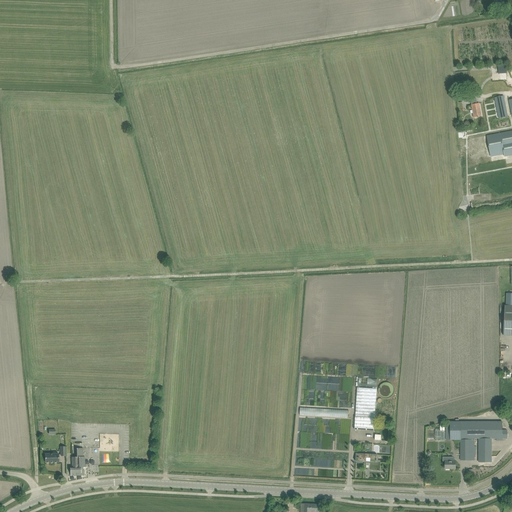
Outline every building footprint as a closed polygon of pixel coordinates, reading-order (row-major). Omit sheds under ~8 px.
[(495,97),(499,118),(508,116),(504,96),(495,97)] [(472,104),(474,117),(481,116),(479,103),(472,104)] [(511,131),(487,136),(491,156),(503,154),(504,155),(504,156),(511,154),(511,131)] [(357,387),(355,417),(375,418),(377,389),(357,387)] [(375,418),(355,417),(355,430),(374,431),(375,418)] [(450,425),(446,425),(446,440),(450,440),(461,440),(461,422),(450,422),(450,425)] [(492,439),(497,439),(497,422),(461,422),(461,440),(475,440),(475,439),(479,439),(492,439)] [(497,439),(497,441),(502,441),(502,439),(507,439),(507,430),(502,430),(502,422),(497,422),(497,439)] [(492,439),(479,439),(479,461),(492,462),(492,439)] [(475,460),(475,440),(461,440),(461,460),(475,460)] [(72,467),(70,467),(70,473),(71,476),(84,475),(84,469),(85,469),(85,467),(85,457),(83,457),(83,456),(83,448),(77,448),(77,457),(72,457),(72,467)] [(356,453),(355,461),(377,462),(377,454),(356,453)] [(59,462),(58,454),(45,454),(45,462),(59,462)] [(456,468),(455,460),(453,460),(453,457),(443,457),(443,461),(445,461),(445,465),(444,465),(445,465),(445,469),(452,469),(452,468),(456,468)] [(320,511),(321,504),(305,504),(301,503),(300,511),(320,511)]
